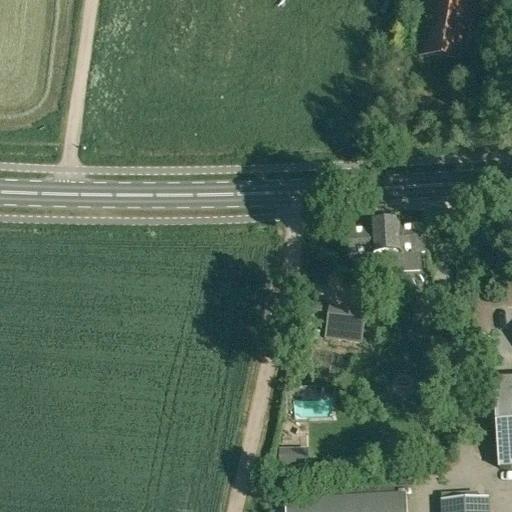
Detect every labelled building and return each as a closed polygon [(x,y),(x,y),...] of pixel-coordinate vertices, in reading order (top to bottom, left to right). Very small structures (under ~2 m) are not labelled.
[(454,36),(473,38),(479,0),(427,0),(424,26),(437,28),(435,42),(453,45),(454,36)] [(469,66),(473,38),(454,36),(453,45),(435,42),(437,28),(424,26),(419,58),(469,66)] [(399,225),(386,226),(389,259),(394,259),(395,266),(421,264),(421,257),(427,256),(425,227),(399,229),(399,225)] [(389,259),(386,226),(374,227),(374,230),(348,232),(349,259),(376,258),(376,260),(389,259)] [(428,349),(425,383),(442,385),(445,350),(428,349)] [(511,380),(494,382),(495,402),(498,456),(499,470),(511,468),(511,380)] [(278,450),(279,470),(308,470),(308,450),(278,450)] [(442,502),(441,502),(441,511),(489,511),(489,499),(477,500),(477,493),(441,495),(442,502)] [(285,504),(285,511),(407,511),(407,497),(285,504)]
